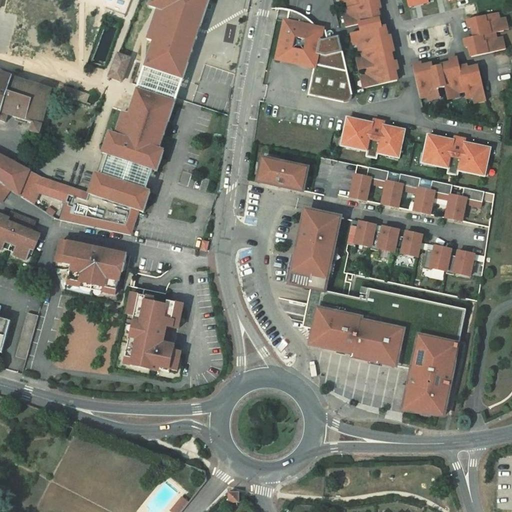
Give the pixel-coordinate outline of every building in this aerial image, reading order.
[(208,0),(150,0),(149,6),(157,9),(161,10),(158,19),(155,18),(147,40),(153,42),(145,67),(183,79),(189,62),(186,61),(197,25),(200,26),(208,0)] [(344,0),(345,1),(347,0),(348,8),(346,8),(348,16),(351,27),(359,25),(380,19),(378,9),(381,9),(379,0),(344,0)] [(294,12),(290,11),(288,22),(285,22),(277,59),(315,67),(309,95),(344,102),(345,103),(346,102),(348,102),(349,101),(350,100),(351,99),(352,98),(352,97),(352,96),(352,94),(339,36),(328,39),(327,31),(318,30),(316,28),(314,25),(310,21),(308,20),(306,18),(302,15),(298,14),(294,12)] [(497,40),(495,33),(504,31),(501,20),(500,20),(498,13),(467,20),(469,28),(472,27),(474,37),(464,40),(466,48),(469,47),(472,57),(501,50),(499,40),(497,40)] [(380,19),(359,25),(361,32),(382,27),(380,19)] [(361,32),(355,33),(358,44),(360,52),(362,52),(363,58),(361,59),(364,70),(366,69),(367,76),(365,77),(368,88),(397,81),(395,71),(398,70),(396,62),(393,62),(391,53),(394,52),(390,36),(387,37),(385,26),(382,27),(361,32)] [(122,82),(130,59),(118,54),(110,77),(122,82)] [(450,63),(433,67),(432,64),(422,67),(421,64),(413,65),(421,98),(428,97),(439,94),(438,89),(445,87),(447,95),(458,93),(465,91),(467,98),(474,96),(475,98),(485,96),(478,66),(468,69),(467,66),(460,67),(458,58),(450,60),(450,63)] [(183,79),(145,67),(138,90),(176,102),(183,79)] [(51,89),(0,72),(0,120),(6,123),(9,116),(17,118),(16,120),(26,123),(27,121),(33,123),(31,131),(40,134),(51,91),(87,104),(90,95),(53,82),(51,89)] [(176,102),(138,90),(130,114),(124,112),(116,135),(110,133),(103,153),(109,155),(102,176),(96,174),(90,193),(45,179),(39,192),(66,203),(60,221),(131,236),(139,211),(144,213),(151,192),(146,190),(153,170),(158,172),(165,151),(160,149),(157,148),(166,121),(169,122),(176,102)] [(347,119),(344,135),(347,136),(345,147),(360,150),(360,146),(368,148),(366,157),(377,159),(378,153),(387,155),(387,152),(400,155),(405,131),(383,126),(384,123),(373,120),(372,124),(347,119)] [(169,122),(166,121),(157,148),(160,149),(169,122)] [(454,142),(429,136),(425,153),(429,153),(427,164),(441,167),(442,163),(449,165),(448,169),(447,174),(458,176),(459,171),(460,167),(467,169),(467,172),(481,175),(483,165),(487,165),(490,149),(465,144),(466,140),(455,138),(454,142)] [(17,194),(28,170),(0,155),(0,182),(7,188),(10,190),(17,194)] [(308,169),(263,159),(259,182),(277,185),(278,185),(279,185),(279,184),(288,186),(287,188),(300,190),(302,182),(305,182),(308,169)] [(367,178),(355,175),(350,198),(359,200),(360,195),(368,197),(370,183),(386,187),(382,205),(391,207),(392,202),(399,203),(402,190),(418,194),(414,212),(423,213),(424,209),(431,210),(434,197),(450,200),(446,218),(454,220),(455,215),(463,217),(466,204),(482,207),(485,192),(465,188),(463,198),(451,196),(453,186),(433,181),(431,191),(419,189),(421,179),(401,175),(399,184),(387,182),(389,172),(369,168),(367,178)] [(45,179),(28,170),(17,194),(34,205),(39,192),(45,179)] [(10,190),(7,188),(0,182),(0,201),(1,203),(10,190)] [(49,209),(46,213),(53,217),(56,213),(49,209)] [(341,218),(309,212),(305,231),(302,230),(296,255),(299,256),(297,265),(294,264),(290,284),(311,289),(311,293),(322,295),(324,295),(325,291),(328,277),(327,277),(333,248),(334,248),(341,218)] [(9,219),(0,215),(0,249),(2,251),(3,249),(5,243),(17,247),(15,254),(14,256),(26,261),(29,255),(31,250),(34,251),(40,236),(31,232),(35,223),(22,218),(22,219),(10,215),(9,219)] [(376,226),(360,222),(359,228),(351,226),(348,245),(356,246),(356,244),(372,248),(375,231),(376,226)] [(399,231),(383,227),(382,233),(375,231),(372,248),(371,250),(379,251),(379,249),(395,252),(398,236),(399,231)] [(423,235),(407,232),(405,238),(398,236),(395,252),(394,255),(402,256),(402,254),(418,257),(423,235)] [(201,251),(207,252),(209,242),(203,241),(201,251)] [(103,292),(115,295),(118,281),(117,281),(118,278),(120,276),(121,276),(122,271),(118,270),(120,265),(125,266),(127,255),(96,249),(94,250),(88,249),(87,247),(61,242),(58,257),(66,258),(64,265),(72,266),(68,285),(80,288),(81,283),(104,288),(103,292)] [(17,247),(5,243),(3,249),(15,254),(17,247)] [(451,250),(435,246),(434,252),(427,250),(423,269),(431,270),(431,268),(447,272),(450,255),(451,250)] [(475,255),(459,251),(457,257),(450,255),(447,272),(446,274),(454,275),(454,273),(470,276),(475,255)] [(66,258),(58,257),(56,263),(64,265),(66,258)] [(104,288),(81,283),(80,288),(103,292),(104,288)] [(459,345),(466,310),(362,288),(361,294),(367,295),(366,300),(348,296),(325,291),(324,295),(322,295),(318,310),(363,319),(362,323),(406,331),(398,367),(413,370),(419,336),(459,345)] [(322,295),(311,293),(303,328),(314,330),(318,310),(322,295)] [(162,371),(169,372),(170,369),(177,371),(181,352),(174,351),(175,348),(173,346),(168,344),(169,338),(171,338),(173,328),(173,326),(176,324),(176,325),(180,322),(183,305),(167,301),(166,306),(153,303),(154,299),(132,294),(129,308),(136,310),(135,316),(133,324),(139,326),(136,337),(131,335),(126,357),(133,359),(132,364),(136,365),(135,367),(147,369),(147,368),(153,369),(154,365),(163,367),(162,371)] [(127,315),(135,316),(136,310),(129,308),(127,315)] [(363,319),(318,310),(314,330),(311,345),(354,355),(354,358),(398,367),(406,331),(362,323),(363,319)] [(39,316),(28,313),(16,357),(27,360),(39,316)] [(139,326),(133,324),(131,335),(136,337),(139,326)] [(459,345),(419,336),(413,370),(404,411),(444,416),(459,345)] [(132,364),(133,359),(126,357),(125,364),(132,366),(132,364)] [(229,503),(239,503),(239,493),(229,493),(229,503)] [(179,511),(188,502),(182,498),(171,511),(172,511),(179,511)]
